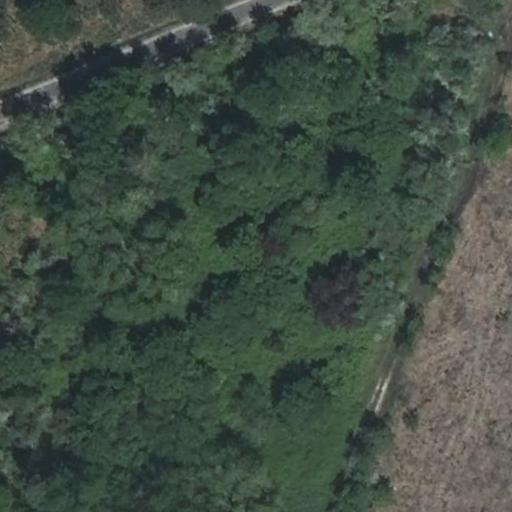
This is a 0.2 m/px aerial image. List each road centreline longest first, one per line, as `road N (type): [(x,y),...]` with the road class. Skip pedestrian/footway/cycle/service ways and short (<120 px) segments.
road 1 (track): [(229,511),(405,0)]
road 2 (unclassified): [(0,122),(294,0)]
